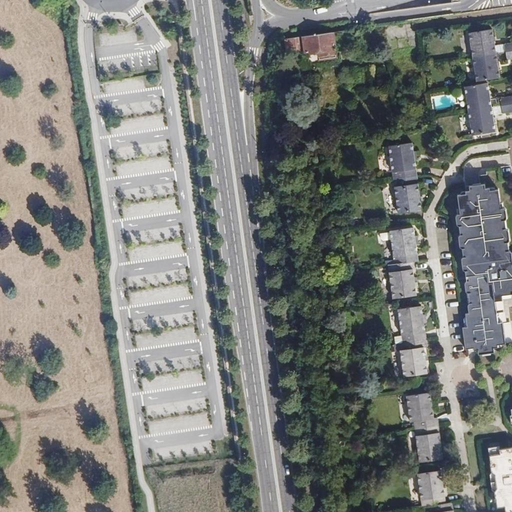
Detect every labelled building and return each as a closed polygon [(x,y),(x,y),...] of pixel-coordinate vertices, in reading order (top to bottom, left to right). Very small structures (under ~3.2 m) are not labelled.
[(511,0),(452,0),(455,14),(511,6),(511,0)] [(418,45),(415,23),(386,27),(389,49),(418,45)] [(353,44),(352,29),(307,36),(286,38),(289,53),(306,51),(306,54),(333,50),(333,47),(353,44)] [(496,53),(494,45),(492,30),(468,33),(475,81),(499,78),(496,53)] [(285,44),(284,43),(283,43),(280,43),(278,45),(277,47),(277,49),(277,50),(278,51),(280,53),(281,53),(284,53),(285,52),(286,51),(287,48),(286,45),(285,44)] [(504,44),(494,45),(496,53),(506,52),(504,44)] [(419,91),(418,83),(398,85),(399,93),(419,91)] [(494,132),(487,84),(464,87),(471,135),(494,132)] [(453,94),(434,98),(436,107),(455,102),(453,94)] [(511,111),(511,96),(500,98),(502,113),(511,111)] [(414,159),(413,151),(412,142),(388,146),(397,212),(421,209),(420,200),(419,192),(414,159)] [(489,174),(478,178),(481,184),(491,180),(489,174)] [(511,261),(511,253),(509,251),(503,252),(503,249),(505,248),(505,244),(508,244),(509,241),(508,230),(505,229),(500,230),(500,227),(502,226),(502,221),(505,221),(506,219),(505,210),(503,209),(500,209),(500,204),(498,190),(490,191),(489,189),(485,189),(484,184),(464,186),(465,193),(457,194),(459,209),(460,214),(458,214),(456,216),(457,224),(459,227),(462,226),(462,231),(465,231),(466,234),(460,234),(459,237),(460,247),(462,249),(465,248),(466,253),(468,253),(469,256),(463,257),(462,257),(463,270),(465,272),(467,272),(469,281),(466,281),(465,284),(465,292),(468,294),(469,304),(467,306),(469,314),(465,314),(467,327),(463,328),(466,349),(477,348),(478,352),(494,351),(493,345),(506,344),(503,322),(498,322),(495,299),(502,298),(502,295),(511,293),(511,296),(511,295),(511,261)] [(415,244),(414,236),(413,228),(390,230),(394,264),(389,265),(393,297),(417,294),(415,285),(414,277),(412,261),(417,260),(415,244)] [(424,323),(423,315),(422,306),(398,309),(404,350),(400,351),(404,376),(427,373),(426,364),(425,356),(424,348),(428,347),(424,323)] [(432,409),(431,402),(430,393),(406,396),(410,422),(414,421),(419,462),(442,459),(441,450),(440,442),(437,418),(434,418),(432,409)] [(511,511),(511,447),(499,450),(499,447),(488,448),(491,463),(490,463),(491,472),(495,475),(497,488),(494,491),(496,501),(497,501),(498,507),(505,507),(506,511),(511,511)] [(443,487),(442,479),(441,470),(418,473),(422,508),(424,508),(424,511),(448,511),(448,505),(445,505),(443,487)]
